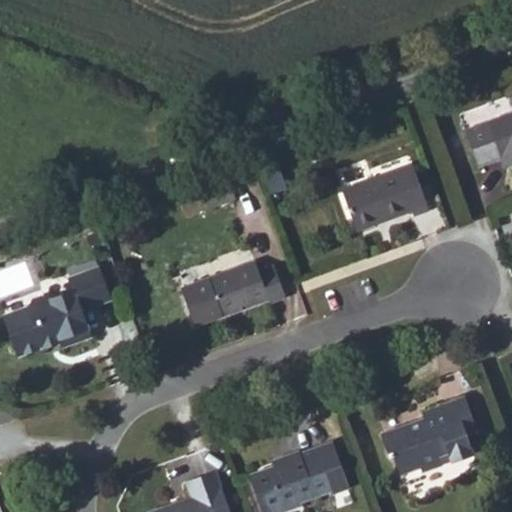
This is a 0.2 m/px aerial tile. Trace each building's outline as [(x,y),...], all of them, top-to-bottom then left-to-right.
[(511,114),(465,132),(479,167),(502,158),(505,167),(511,164),(511,114)] [(403,162),(333,187),(348,228),(399,210),(401,216),(420,209),(403,162)] [(280,186),(265,191),(271,209),(287,204),(280,186)] [(255,261),(183,288),(197,326),(269,299),(271,302),(288,296),(277,267),(259,274),(255,261)] [(102,276),(72,287),(76,297),(55,305),(40,301),(33,312),(10,321),(13,330),(8,332),(14,347),(19,345),(25,361),(63,347),(65,351),(93,342),(84,316),(113,305),(102,276)] [(422,422),(383,436),(390,458),(399,455),(407,478),(429,471),(431,476),(451,469),(449,462),(475,453),(468,433),(477,430),(465,399),(419,415),(422,422)] [(290,465),(261,477),(274,511),(295,511),(306,508),(304,504),(336,492),(338,497),(356,490),(339,446),(310,457),(308,451),(288,458),(290,465)] [(231,511),(216,472),(187,482),(193,498),(153,511),(231,511)]
